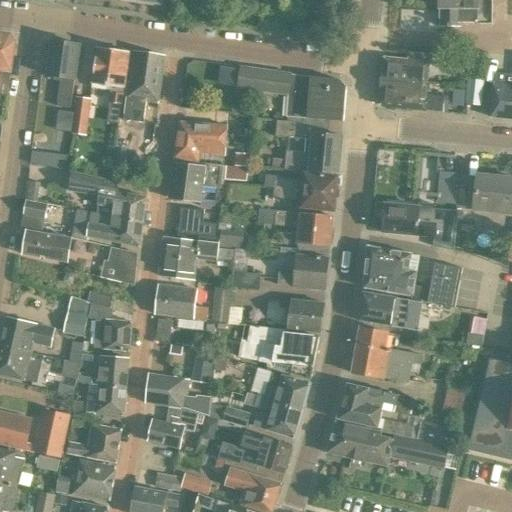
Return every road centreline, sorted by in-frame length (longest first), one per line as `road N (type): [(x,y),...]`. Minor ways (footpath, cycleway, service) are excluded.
road 1 (residential): [(183,40),(116,511)]
road 2 (residential): [(361,125),(339,326),(291,511)]
road 3 (residential): [(36,18),(0,255)]
road 4 (residential): [(368,63),(183,40)]
road 5 (residential): [(511,140),(361,125)]
road 6 (residential): [(183,40),(36,18)]
